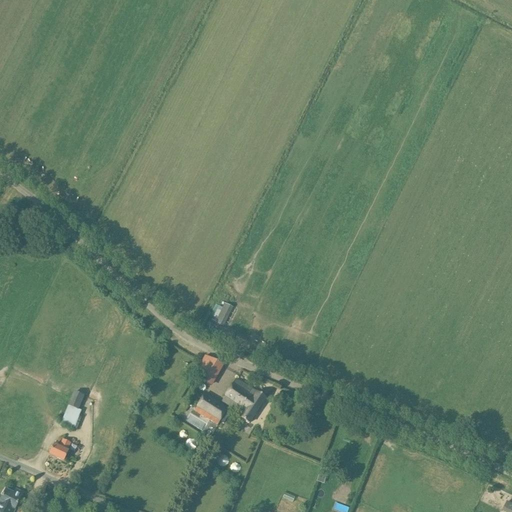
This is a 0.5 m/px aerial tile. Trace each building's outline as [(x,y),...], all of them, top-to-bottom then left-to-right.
[(210,327),(225,333),(235,308),(224,303),(221,310),(217,309),(210,327)] [(213,386),(223,364),(205,355),(194,377),(213,386)] [(240,418),(249,424),(265,399),(235,380),(221,402),(242,415),(240,418)] [(84,396),(74,392),(61,423),(73,428),(80,411),(78,410),(84,396)] [(194,412),(217,425),(219,422),(220,422),(221,421),(226,412),(226,411),(227,409),(204,394),(196,407),(196,408),(194,412)] [(71,443),(63,440),(59,448),(53,445),(49,455),(63,461),(68,452),(67,451),(71,443)] [(0,499),(0,511),(13,511),(22,494),(15,491),(13,494),(5,490),(0,499)] [(502,511),(504,511),(511,511),(511,504),(507,502),(502,511)]
